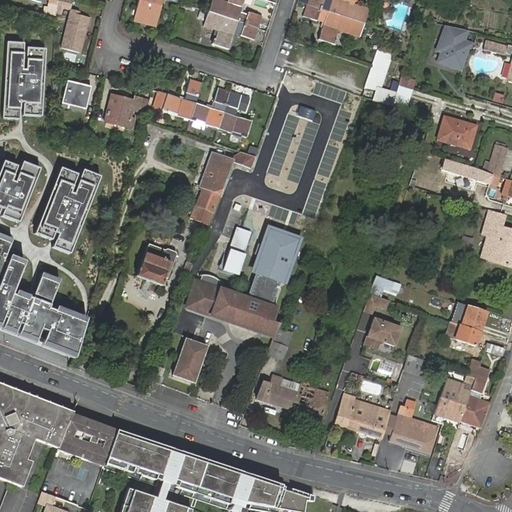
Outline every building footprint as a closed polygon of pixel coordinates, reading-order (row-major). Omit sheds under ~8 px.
[(58,0),(58,11),(61,12),(62,6),(70,9),(72,0),(58,0)] [(156,25),(162,0),(139,0),(134,19),(156,25)] [(224,16),(260,28),(264,16),(249,12),(249,14),(242,12),(245,0),(228,0),(228,3),(218,0),(214,0),(210,12),(224,16)] [(310,0),(309,5),(367,24),(371,11),(350,3),(350,0),(333,0),(333,3),(326,1),(325,0),(310,0)] [(53,15),(57,4),(48,1),(44,12),(53,15)] [(367,24),(309,5),(305,16),(319,21),(320,19),(326,21),(321,40),(337,46),(339,41),(338,40),(340,31),(362,38),(367,24)] [(70,9),(60,48),(80,53),(89,17),(79,14),(79,11),(70,9)] [(257,39),(260,28),(224,16),(210,12),(206,25),(219,30),(216,39),(215,38),(213,44),(230,49),(236,31),(243,33),(242,35),(257,39)] [(462,70),(472,43),(465,41),(469,30),(446,25),(437,49),(442,51),(440,57),(445,58),(443,63),(462,70)] [(487,40),(484,50),(505,56),(508,47),(487,40)] [(7,47),(2,113),(19,114),(20,102),(23,102),(23,110),(42,111),(46,54),(27,53),(26,70),(23,70),(24,48),(7,47)] [(436,63),(439,50),(433,49),(430,61),(436,63)] [(414,89),(416,82),(401,77),(399,85),(414,89)] [(176,115),(190,120),(196,102),(203,82),(191,78),(186,92),(189,93),(187,100),(159,91),(154,106),(163,109),(163,111),(168,112),(169,111),(177,114),(176,115)] [(67,80),(62,102),(86,109),(92,86),(67,80)] [(409,106),(414,89),(399,85),(396,91),(393,100),(396,101),(409,106)] [(196,102),(190,120),(196,122),(197,120),(206,123),(205,125),(219,129),(232,92),(221,88),(216,102),(218,103),(216,109),(196,102)] [(232,92),(219,129),(233,134),(234,132),(243,135),(242,137),(248,139),(254,121),(235,115),(237,109),(239,110),(244,95),(232,92)] [(115,96),(108,121),(127,126),(131,110),(140,112),(143,100),(137,98),(136,102),(115,96)] [(476,127),(443,117),(436,140),(469,150),(476,127)] [(498,143),(491,164),(501,168),(508,146),(498,143)] [(198,206),(213,212),(215,213),(222,194),(220,194),(232,161),(212,154),(200,186),(204,188),(198,205),(198,206)] [(241,165),(246,167),(251,168),(254,159),(246,156),(241,165)] [(3,159),(1,164),(15,170),(17,165),(3,159)] [(22,161),(20,166),(38,173),(40,168),(22,161)] [(15,170),(1,164),(0,167),(0,207),(3,208),(2,210),(20,217),(38,173),(20,166),(14,181),(11,180),(15,170)] [(60,166),(58,171),(75,178),(77,173),(60,166)] [(82,169),(80,174),(98,181),(100,176),(82,169)] [(58,171),(35,227),(53,234),(54,232),(57,233),(53,241),(71,249),(98,181),(80,174),(72,193),(69,192),(75,178),(58,171)] [(479,208),(476,218),(483,220),(486,210),(479,208)] [(20,217),(2,210),(0,214),(0,215),(18,222),(20,217)] [(506,215),(489,210),(482,234),(488,236),(481,257),(488,259),(488,260),(511,267),(511,265),(511,228),(503,225),(506,215)] [(53,234),(35,227),(33,232),(51,239),(53,234)] [(242,229),(236,227),(232,238),(222,271),(237,276),(251,232),(242,229)] [(187,306),(274,336),(277,327),(280,319),(275,318),(278,309),(270,306),(278,283),(282,284),(297,240),(267,229),(252,274),(254,274),(246,298),(197,281),(187,306)] [(0,232),(0,236),(13,242),(15,239),(0,232)] [(464,235),(461,243),(470,246),(473,238),(464,235)] [(0,328),(76,358),(86,323),(57,311),(50,308),(60,283),(43,276),(34,298),(30,297),(29,300),(17,295),(14,293),(26,265),(10,259),(9,262),(6,261),(13,242),(0,236),(0,328)] [(53,241),(51,246),(69,254),(71,249),(53,241)] [(147,248),(137,276),(166,287),(167,281),(163,279),(164,276),(168,277),(172,264),(175,265),(178,258),(175,251),(167,248),(164,250),(163,253),(147,248)] [(12,255),(10,259),(26,265),(27,261),(12,255)] [(88,270),(99,272),(101,264),(89,262),(88,270)] [(187,263),(183,275),(187,276),(192,265),(187,263)] [(44,273),(43,276),(60,283),(62,279),(44,273)] [(370,292),(396,298),(400,282),(374,276),(370,292)] [(19,291),(17,295),(29,300),(30,297),(31,296),(19,291)] [(381,298),(370,295),(364,310),(371,313),(374,305),(378,306),(381,298)] [(387,300),(381,298),(378,306),(384,308),(387,300)] [(59,306),(57,311),(86,323),(87,318),(59,306)] [(487,312),(467,306),(461,325),(481,332),(487,312)] [(373,317),(364,343),(376,347),(378,342),(382,341),(393,345),(400,327),(373,317)] [(461,325),(451,322),(446,337),(475,346),(481,332),(461,325)] [(277,327),(266,356),(281,362),(292,333),(277,327)] [(186,339),(173,375),(195,382),(208,347),(186,339)] [(504,356),(506,348),(502,346),(488,342),(485,350),(504,356)] [(316,354),(313,361),(321,364),(323,356),(316,354)] [(423,359),(410,354),(405,369),(418,374),(423,359)] [(481,428),(492,399),(482,396),(483,393),(482,393),(490,370),(480,366),(470,396),(461,421),(481,428)] [(258,399),(294,410),(302,384),(273,375),(270,384),(264,382),(258,399)] [(312,378),(305,375),(302,384),(294,410),(322,419),(330,393),(309,386),(312,378)] [(35,442),(59,451),(73,413),(37,399),(33,403),(31,407),(28,406),(29,402),(28,395),(0,383),(0,479),(4,481),(23,489),(33,463),(27,461),(35,442)] [(443,415),(461,421),(470,396),(445,388),(442,397),(448,399),(443,415)] [(336,424),(346,427),(354,399),(348,398),(349,394),(347,393),(346,397),(336,424)] [(437,412),(443,415),(448,399),(442,397),(437,412)] [(346,427),(382,438),(391,411),(355,400),(354,399),(346,427)] [(408,400),(405,407),(401,405),(389,441),(431,454),(439,427),(411,418),(414,409),(416,402),(408,400)] [(73,413),(59,451),(91,461),(104,427),(73,413)] [(105,462),(117,431),(104,427),(91,461),(104,465),(105,462)] [(184,454),(117,431),(105,462),(160,480),(169,483),(245,509),(266,511),(303,511),(306,500),(309,500),(310,496),(278,485),(205,461),(184,454)] [(133,489),(127,487),(119,511),(189,511),(191,508),(186,506),(163,499),(155,496),(133,489)]
